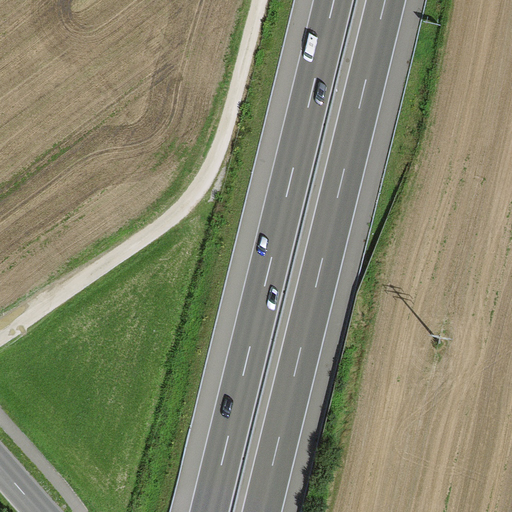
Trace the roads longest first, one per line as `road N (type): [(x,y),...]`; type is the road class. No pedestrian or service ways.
road 1 (motorway): [(334,0),(210,511)]
road 2 (motorway): [(261,511),(385,0)]
road 3 (track): [(0,333),(149,234),(199,189),(222,143),(260,0)]
